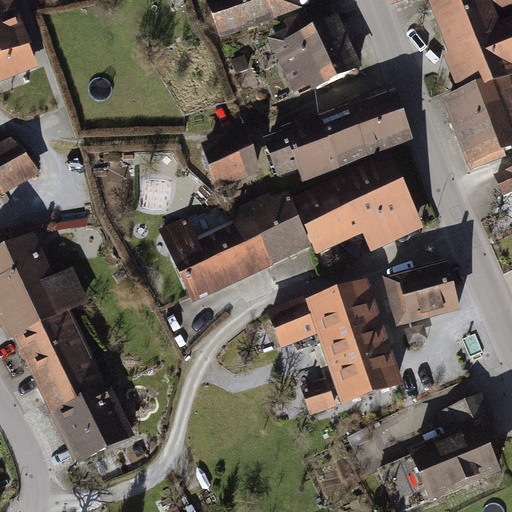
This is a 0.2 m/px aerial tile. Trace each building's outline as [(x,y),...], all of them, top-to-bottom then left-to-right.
[(0,0),(0,91),(45,72),(37,51),(41,49),(21,0),(0,0)] [(314,13),(308,0),(221,0),(218,2),(235,44),(314,13)] [(511,0),(452,0),(438,5),(459,55),(453,58),(468,94),(451,101),(480,173),(511,158),(511,24),(507,27),(504,16),(511,12),(511,0)] [(369,68),(346,18),(342,20),(336,7),(294,26),(299,36),(279,44),(303,97),(369,68)] [(288,127),(265,135),(283,174),(302,166),(309,183),(410,140),(395,89),(290,131),(288,127)] [(258,169),(246,137),(209,150),(218,185),(258,169)] [(0,192),(39,173),(12,142),(0,149),(0,192)] [(194,220),(165,234),(200,307),(321,250),(325,260),(375,236),(384,253),(433,230),(398,156),(299,204),(293,191),(240,216),(244,224),(205,242),(194,220)] [(511,173),(503,178),(509,192),(511,190),(511,173)] [(44,234),(0,256),(0,306),(18,343),(25,340),(89,469),(144,442),(83,320),(102,310),(80,266),(63,274),(44,234)] [(447,266),(390,281),(401,322),(458,307),(447,266)] [(399,383),(366,287),(278,317),(287,342),(319,331),(335,378),(308,387),(317,411),(399,383)] [(450,442),(423,452),(445,507),(511,480),(511,461),(487,399),(440,418),(450,442)]
